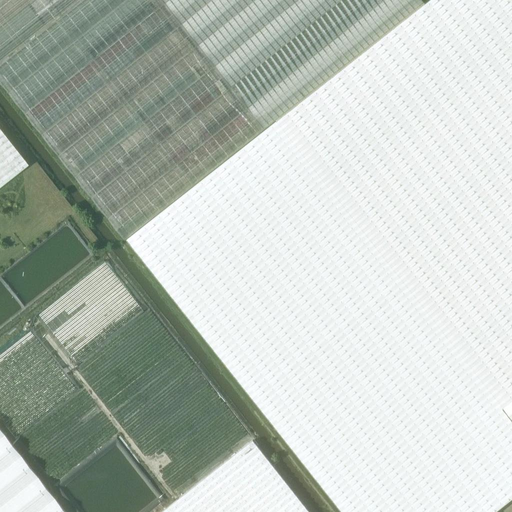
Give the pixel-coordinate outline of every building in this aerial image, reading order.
[(0,0),(0,83),(124,240),(271,124),(274,121),(424,3),(421,0),(0,0)] [(511,0),(429,0),(429,1),(428,0),(427,0),(424,3),(274,121),(442,333),(454,348),(455,347),(511,418),(511,0)] [(271,124),(124,240),(341,511),(493,511),(511,498),(511,418),(455,347),(454,348),(442,333),(274,121),(271,124)] [(0,187),(28,165),(0,130),(0,187)] [(147,307),(125,282),(111,294),(111,297),(100,306),(98,339),(82,352),(77,346),(98,328),(89,318),(81,324),(73,314),(54,344),(174,487),(184,471),(183,469),(197,470),(197,468),(196,468),(204,455),(203,476),(254,433),(147,305),(147,307)] [(0,350),(0,418),(14,439),(21,434),(25,440),(27,439),(33,435),(28,428),(79,391),(34,327),(0,350)] [(0,511),(66,511),(0,428),(0,511)] [(265,450),(258,441),(256,443),(253,440),(162,511),(309,511),(262,451),(265,450)]
